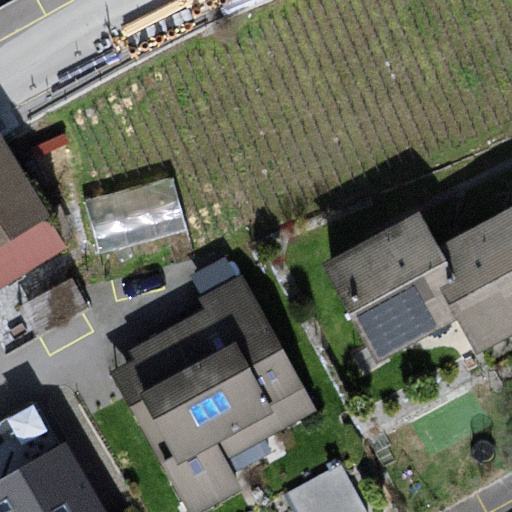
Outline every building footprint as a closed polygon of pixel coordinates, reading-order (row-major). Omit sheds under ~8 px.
[(7,139),(0,143),(0,291),(68,253),(7,139)] [(422,216),(329,268),(381,365),(467,328),(447,291),(461,278),(444,251),(422,216)] [(511,216),(444,251),(461,278),(447,291),(467,328),(483,354),(511,337),(511,216)] [(204,318),(121,368),(192,511),(234,511),(245,508),(224,465),(321,416),(237,285),(199,306),(204,318)] [(0,511),(101,511),(38,400),(0,421),(0,511)] [(342,455),(291,482),(306,511),(360,511),(370,507),(342,455)]
